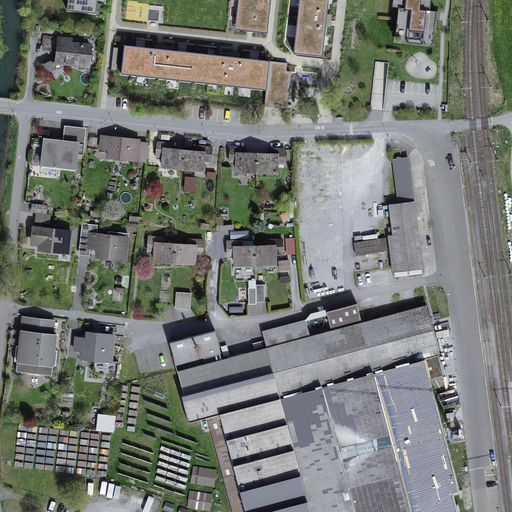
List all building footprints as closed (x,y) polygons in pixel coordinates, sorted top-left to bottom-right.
[(68,0),(67,11),(96,14),(97,0),(68,0)] [(241,0),(239,17),(254,18),(253,32),(267,33),(270,0),(241,0)] [(299,0),(294,54),(323,57),(327,17),(328,0),(299,0)] [(399,0),(399,8),(396,29),(403,29),(401,43),(429,46),(430,32),(434,33),(436,16),(437,12),(430,11),(426,11),(427,0),(399,0)] [(43,46),(57,48),(58,38),(44,37),(43,46)] [(67,43),(67,39),(58,38),(57,48),(56,63),(88,66),(90,46),(67,43)] [(124,45),(121,74),(266,90),(270,61),(237,58),(161,49),(124,45)] [(45,73),(54,69),(51,62),(41,66),(45,73)] [(63,142),(77,144),(78,131),(86,132),(86,128),(65,126),(63,142)] [(60,169),(75,171),(77,155),(78,148),(84,148),(86,132),(78,131),(77,144),(63,142),(45,140),(41,167),(43,167),(60,169)] [(108,158),(136,162),(136,161),(137,156),(138,143),(139,141),(102,137),(100,150),(109,151),(108,158)] [(138,143),(137,156),(146,157),(148,145),(138,143)] [(164,157),(163,168),(182,170),(184,150),(172,149),(172,144),(157,143),(157,151),(164,151),(164,157)] [(197,147),(196,151),(184,150),(182,170),(202,172),(203,161),(204,155),(211,156),(212,148),(197,147)] [(237,162),(237,173),(257,173),(257,154),(245,153),(245,149),(230,148),(230,156),(237,156),(237,162)] [(270,149),(270,154),(257,154),(257,173),(276,174),(277,163),(277,158),(284,158),(285,150),(270,149)] [(395,278),(423,274),(408,157),(392,159),(398,205),(391,206),(394,229),(395,236),(390,237),(395,278)] [(108,176),(120,178),(122,166),(110,164),(108,176)] [(42,177),(59,179),(60,169),(43,167),(42,177)] [(198,188),(199,174),(188,173),(187,187),(198,188)] [(47,214),(47,206),(32,204),(31,212),(47,214)] [(49,223),(49,217),(37,215),(36,222),(49,223)] [(89,248),(98,249),(97,255),(97,256),(125,259),(128,235),(109,232),(109,236),(96,235),(91,234),(92,226),(83,225),(81,241),(89,242),(89,248)] [(69,253),(71,232),(33,228),(32,241),(41,242),(40,250),(69,253)] [(156,252),(155,262),(174,264),(176,244),(163,243),(163,239),(149,238),(148,246),(156,246),(156,252)] [(354,243),(356,256),(387,251),(385,238),(354,243)] [(189,240),(188,245),(176,244),(174,264),(194,265),(195,254),(203,255),(204,241),(189,240)] [(267,241),(267,246),(255,246),(255,266),(275,265),(275,254),(283,254),(282,240),(267,241)] [(81,241),(80,254),(88,255),(88,254),(97,255),(98,249),(89,248),(89,242),(81,241)] [(235,255),(236,266),(255,266),(255,246),(243,246),(242,241),(227,242),(228,256),(235,255)] [(287,254),(295,254),(295,243),(286,244),(287,254)] [(279,262),(279,270),(289,270),(289,261),(279,262)] [(236,281),(256,281),(255,266),(236,266),(236,281)] [(249,303),(265,302),(264,285),(256,285),(256,288),(248,288),(249,303)] [(190,309),(191,293),(176,292),(175,308),(190,309)] [(327,312),(331,328),(361,320),(357,304),(327,312)] [(208,418),(232,511),(456,511),(451,493),(458,491),(428,379),(444,375),(439,356),(440,355),(427,306),(310,337),(306,320),(262,331),(267,348),(221,360),(220,353),(203,357),(205,365),(178,372),(184,395),(181,396),(189,423),(208,418)] [(21,331),(28,332),(30,318),(23,317),(21,331)] [(54,350),(56,335),(53,335),(54,321),(30,318),(28,332),(21,331),(19,346),(16,346),(14,362),(17,362),(52,366),(56,366),(57,351),(54,350)] [(215,331),(170,343),(176,364),(203,357),(220,353),(215,331)] [(82,359),(111,362),(114,335),(88,333),(87,338),(76,337),(75,350),(83,351),(82,359)] [(16,372),(51,376),(52,366),(17,362),(16,372)] [(98,430),(113,432),(114,419),(100,418),(98,430)] [(217,484),(219,467),(196,464),(194,482),(217,484)] [(214,508),(215,491),(192,489),(191,506),(214,508)]
